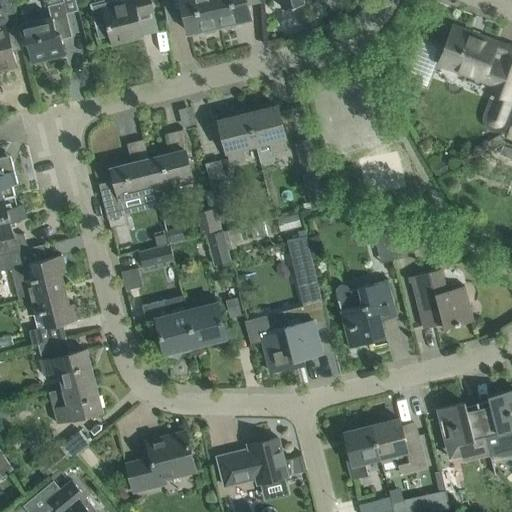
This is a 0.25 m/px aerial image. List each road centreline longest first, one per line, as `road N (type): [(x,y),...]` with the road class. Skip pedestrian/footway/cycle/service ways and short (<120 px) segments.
road 1 (residential): [(302,402),(181,404),(142,389),(124,363),(65,119),(321,50),(351,34),(380,0)]
road 2 (residential): [(511,342),(302,402)]
